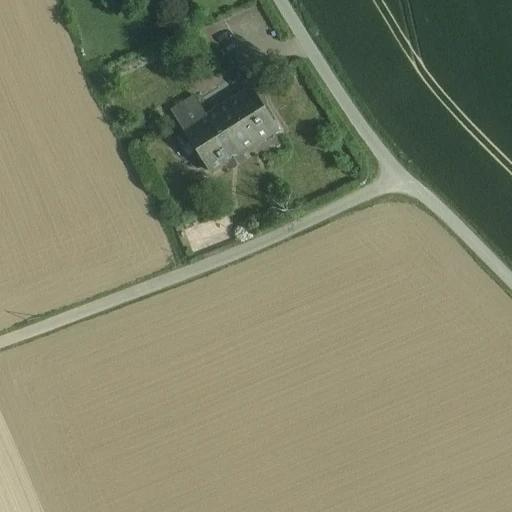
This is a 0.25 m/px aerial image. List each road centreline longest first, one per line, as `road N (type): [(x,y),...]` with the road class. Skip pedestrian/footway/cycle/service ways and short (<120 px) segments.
road 1 (unclassified): [(0,343),(273,237),(398,176)]
road 2 (unclassified): [(280,0),(398,176)]
road 3 (unclassified): [(398,176),(511,278)]
